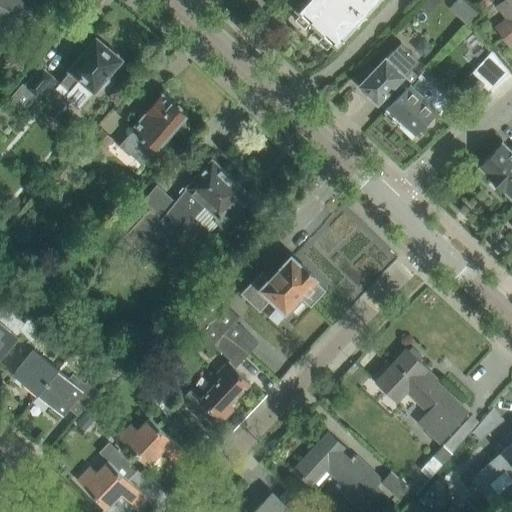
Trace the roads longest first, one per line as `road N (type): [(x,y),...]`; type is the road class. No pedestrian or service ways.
road 1 (residential): [(177,511),(431,245)]
road 2 (tertiary): [(390,202),(173,0)]
road 3 (residential): [(390,202),(511,100)]
